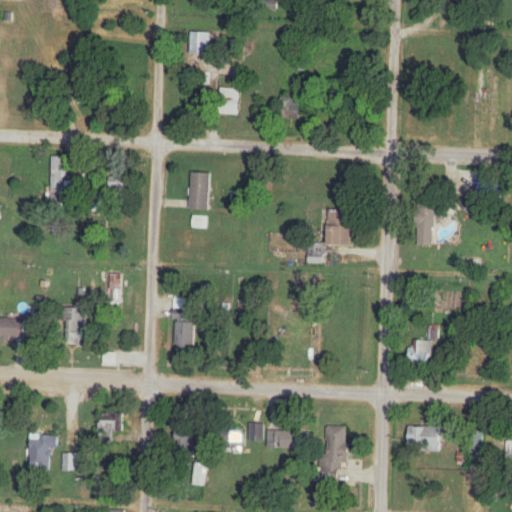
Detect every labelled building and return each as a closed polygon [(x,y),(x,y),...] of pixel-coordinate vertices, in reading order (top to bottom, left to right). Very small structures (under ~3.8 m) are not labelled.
[(209,54),(209,32),(191,32),(191,54),(209,54)] [(238,44),(230,44),(231,56),(239,55),(238,44)] [(75,105),(88,105),(88,61),(75,61),(75,105)] [(240,89),(223,89),(223,108),(240,108),(240,89)] [(302,97),(281,97),(280,120),(302,120),(302,97)] [(70,182),(64,182),(64,156),(51,156),(51,202),(70,202),(70,182)] [(192,210),(212,210),(212,173),(192,173),(192,210)] [(474,217),(490,198),(474,185),(458,204),(474,217)] [(439,247),(439,191),(420,191),(420,247),(439,247)] [(353,246),(353,207),(331,207),(331,246),(353,246)] [(269,234),(269,251),(298,251),(298,234),(269,234)] [(311,264),(324,264),(324,250),(311,250),(311,264)] [(175,297),(175,347),(195,347),(195,313),(187,313),(187,297),(175,297)] [(59,307),(58,344),(86,344),(86,307),(59,307)] [(27,319),(0,318),(0,338),(27,339),(27,319)] [(410,365),(434,365),(434,341),(410,341),(410,365)] [(116,356),(105,356),(105,364),(116,364),(116,356)] [(124,431),(125,412),(102,411),(101,442),(117,443),(117,431),(124,431)] [(244,453),(244,424),(222,424),(222,453),(244,453)] [(250,441),(264,441),(264,424),(250,424),(250,441)] [(195,427),(176,427),(176,454),(195,454),(195,427)] [(350,463),(350,427),(324,427),(324,481),(343,481),(343,462),(350,463)] [(442,427),(410,427),(410,451),(442,451),(442,427)] [(269,431),(269,450),(302,450),(302,431),(269,431)] [(33,433),(31,472),(52,472),(53,448),(60,449),(60,434),(33,433)] [(78,472),(78,454),(64,454),(64,472),(78,472)] [(206,464),(194,464),(194,485),(206,485),(206,464)]
